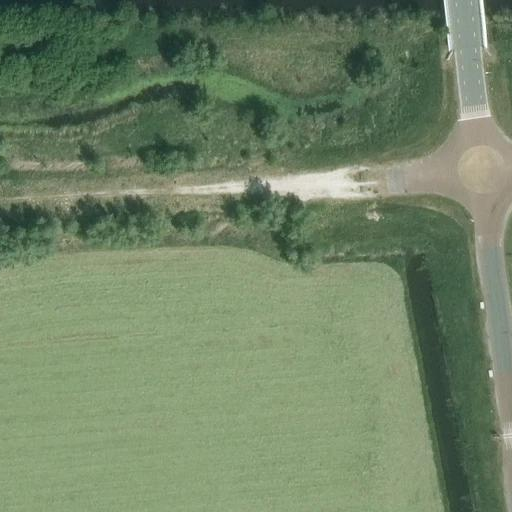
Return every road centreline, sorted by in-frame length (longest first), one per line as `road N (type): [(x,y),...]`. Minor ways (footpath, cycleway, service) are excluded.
road 1 (track): [(0,210),(369,186)]
road 2 (unclassified): [(511,433),(483,177)]
road 3 (unclassified): [(483,177),(461,0)]
